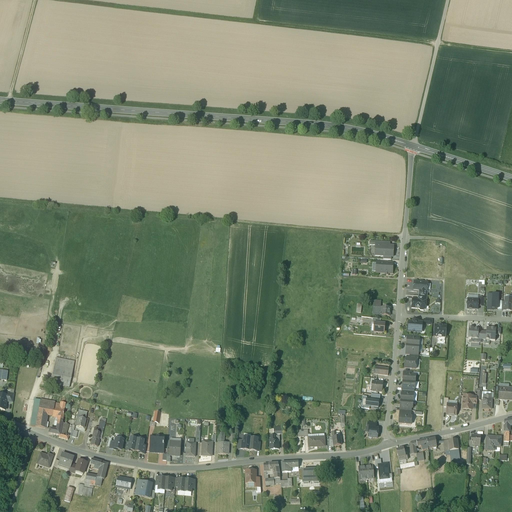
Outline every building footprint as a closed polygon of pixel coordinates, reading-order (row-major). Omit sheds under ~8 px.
[(385,249),(376,249),(375,259),(383,260),(391,260),(393,261),(394,250),(385,249)] [(393,267),(377,266),(377,276),(392,277),(393,267)] [(423,286),(422,285),(420,285),(419,286),(414,285),(414,293),(419,294),(419,299),(426,300),(428,287),(423,286)] [(498,298),(493,298),(493,300),(488,300),(487,314),(493,314),(493,312),(497,313),(498,305),(498,298)] [(419,303),(413,303),(412,305),(412,306),(411,306),(411,307),(411,308),(412,309),(412,311),(420,312),(421,313),(423,313),(424,312),(424,309),(426,308),(426,304),(419,303)] [(478,303),(468,303),(467,313),(478,313),(478,310),(478,303)] [(390,311),(382,311),(382,312),(381,318),(381,319),(389,319),(390,311)] [(418,325),(413,324),(413,325),(409,325),(408,335),(419,335),(419,334),(420,333),(422,333),(422,326),(418,325)] [(380,327),(375,326),(375,327),(374,335),(384,336),(385,327),(380,327)] [(446,330),(435,329),(434,340),(437,340),(438,340),(439,341),(440,341),(441,341),(442,340),(445,341),(446,330)] [(473,332),(473,331),(469,331),(468,342),(471,342),(471,345),(481,346),(482,343),(478,343),(478,335),(479,333),(473,332)] [(496,332),(487,332),(486,335),(486,343),(495,343),(495,338),(496,332)] [(74,363),(55,359),(50,386),(68,389),(74,363)] [(410,361),(405,361),(405,371),(416,371),(416,362),(410,361)] [(383,385),(372,383),(371,393),(382,394),(383,385)] [(511,390),(499,389),(498,401),(511,402),(511,390)] [(490,397),(483,397),(482,411),(491,411),(492,401),(490,401),(490,397)] [(367,399),(363,398),(361,411),(370,412),(370,409),(366,409),(367,401),(367,399)] [(473,399),(463,398),(462,411),(472,411),(472,406),(473,399)] [(65,405),(46,401),(45,403),(34,401),(29,427),(44,430),(47,417),(52,418),(57,419),(62,420),(65,405)] [(379,410),(380,403),(371,402),(367,401),(366,409),(370,409),(379,410)] [(448,406),(447,406),(447,409),(447,417),(456,417),(457,407),(448,406)] [(87,414),(78,412),(76,419),(78,419),(85,421),(87,414)] [(161,414),(155,413),(153,423),(159,424),(161,414)] [(56,430),(54,430),(53,431),(49,430),(48,435),(59,437),(61,424),(62,420),(57,419),(57,423),(56,430)] [(85,421),(78,419),(76,428),(83,430),(86,421),(85,421)] [(92,438),(99,440),(101,440),(105,423),(99,422),(98,429),(94,428),(92,438)] [(59,437),(59,439),(67,441),(69,437),(65,436),(67,425),(61,424),(59,437)] [(376,430),(369,429),(369,434),(368,438),(369,440),(371,440),(372,439),(377,439),(378,430),(376,430)] [(480,438),(472,437),(471,449),(476,449),(476,447),(480,448),(480,438)] [(99,440),(92,438),(90,446),(97,448),(99,440)] [(274,438),(270,438),(270,443),(270,451),(279,451),(279,443),(280,443),(280,438),(274,438)] [(333,439),(334,448),(341,447),(340,438),(337,439),(333,439)] [(501,439),(487,438),(486,452),(492,452),(492,448),(500,448),(501,439)] [(138,440),(131,439),(130,444),(129,451),(135,452),(138,440)] [(251,439),(244,439),(243,443),(243,450),(243,451),(250,451),(251,439)] [(258,440),(251,439),(250,451),(257,452),(257,451),(257,444),(258,440)] [(325,439),(309,440),(309,449),(325,448),(325,439)] [(138,440),(135,452),(141,453),(142,453),(143,446),(144,442),(138,440)] [(164,441),(151,440),(150,454),(163,455),(164,441)] [(435,440),(427,442),(428,451),(436,449),(436,447),(436,444),(435,440)] [(120,442),(114,441),(114,444),(110,444),(109,449),(109,450),(113,451),(113,450),(122,452),(124,441),(121,441),(120,442)] [(457,441),(447,443),(448,446),(445,447),(444,447),(444,448),(445,456),(449,455),(453,454),(452,453),(458,452),(457,441)] [(427,442),(414,444),(415,448),(417,447),(417,448),(420,447),(420,448),(422,448),(422,452),(427,451),(428,451),(427,442)] [(181,444),(171,443),(170,451),(170,457),(180,458),(181,444)] [(208,443),(208,446),(203,446),(202,457),(208,457),(212,457),(213,444),(208,443)] [(194,445),(187,444),(187,458),(195,458),(196,445),(194,445)] [(229,445),(219,444),(218,455),(228,455),(229,445)] [(403,450),(396,452),(398,460),(405,458),(403,450)] [(460,459),(458,452),(452,453),(453,454),(449,455),(450,461),(460,459)] [(73,458),(61,455),(59,462),(58,466),(69,469),(70,465),(73,458)] [(47,456),(46,459),(39,457),(36,465),(48,469),(52,458),(47,456)] [(86,465),(78,462),(76,467),(74,473),(75,473),(75,471),(82,474),(82,475),(83,475),(86,465)] [(107,465),(101,463),(100,468),(99,471),(97,479),(99,480),(101,480),(103,481),(107,465)] [(378,469),(380,481),(389,480),(389,476),(387,465),(381,466),(378,467),(378,469)] [(303,485),(319,484),(319,475),(319,471),(312,472),(303,472),(303,482),(303,485)] [(256,473),(246,473),(246,483),(248,484),(255,484),(256,484),(256,479),(256,473)] [(132,482),(125,480),(118,479),(117,487),(130,490),(132,482)] [(84,485),(79,484),(76,496),(82,497),(83,490),(91,492),(93,487),(84,485)] [(143,485),(139,484),(136,496),(146,498),(147,491),(148,485),(144,484),(143,485)] [(73,490),(67,488),(63,502),(69,503),(73,490)]
